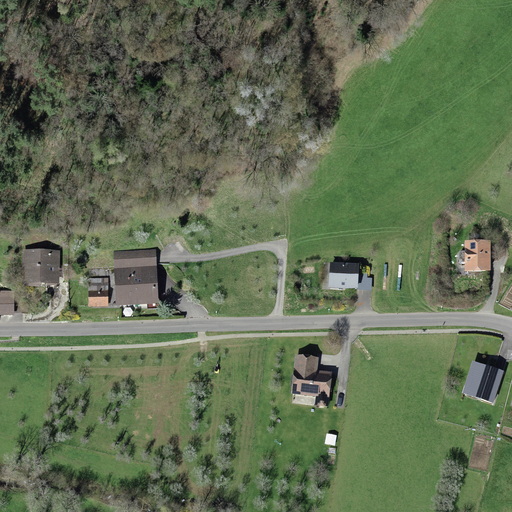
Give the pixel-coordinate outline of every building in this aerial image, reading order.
[(485,243),(459,243),(459,276),(485,276),(485,243)] [(21,254),(21,285),(57,286),(57,254),(21,254)] [(153,254),(113,256),(115,309),(155,307),(153,254)] [(358,262),(325,263),(326,290),(359,289),(358,262)] [(86,292),(86,306),(105,307),(105,292),(86,292)] [(11,295),(0,294),(0,316),(10,317),(11,295)] [(294,359),(291,394),(316,396),(315,405),(328,406),(330,378),(315,377),(317,360),(294,359)] [(502,376),(471,366),(462,396),(492,406),(502,376)]
